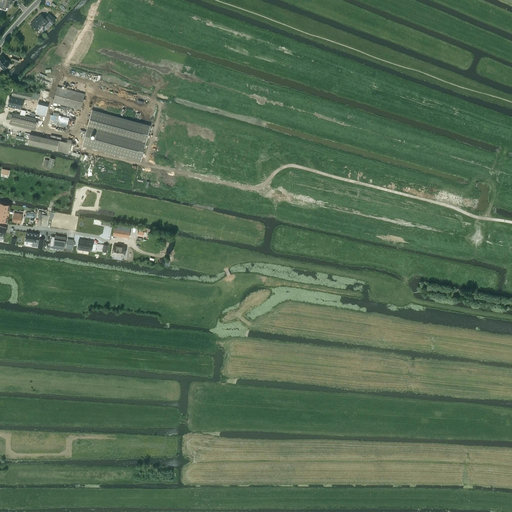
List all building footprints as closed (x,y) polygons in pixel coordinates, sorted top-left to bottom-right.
[(9,0),(0,0),(0,4),(0,5),(0,4),(0,9),(6,11),(8,7),(9,8),(10,4),(9,4),(10,0),(9,0)] [(55,20),(49,14),(45,17),(52,24),(55,20)] [(36,18),(31,24),(37,30),(43,25),(45,27),(50,21),(45,17),(44,19),(40,15),(38,18),(37,19),(36,18)] [(11,64),(2,56),(0,58),(0,65),(4,69),(7,66),(8,67),(11,64)] [(80,110),(84,94),(57,86),(53,102),(80,110)] [(10,96),(7,106),(10,106),(13,107),(21,109),(24,97),(30,99),(30,98),(38,100),(39,94),(32,92),(31,94),(13,90),(12,96),(10,96)] [(38,102),(35,113),(45,116),(48,104),(38,102)] [(92,110),(83,141),(82,144),(92,147),(140,160),(141,158),(141,156),(150,126),(101,113),(92,110)] [(48,123),(56,125),(56,127),(66,130),(69,118),(59,115),(59,113),(53,112),(52,115),(50,114),(48,123)] [(37,119),(12,113),(10,125),(34,131),(37,119)] [(25,133),(24,137),(26,137),(25,144),(27,145),(28,144),(69,153),(71,143),(61,140),(30,134),(25,133)] [(52,169),(55,159),(50,157),(49,160),(44,159),(43,166),(52,169)] [(0,203),(0,220),(7,222),(10,205),(0,203)] [(21,223),(22,214),(14,213),(13,222),(21,223)] [(114,231),(113,235),(129,238),(130,231),(123,230),(114,228),(114,231)] [(26,232),(24,240),(32,241),(32,245),(38,246),(38,247),(43,247),(44,239),(39,238),(39,240),(37,239),(38,234),(26,232)] [(51,236),(50,246),(54,247),(54,246),(60,247),(59,248),(64,248),(66,237),(65,237),(65,238),(62,238),(62,237),(55,236),(55,237),(51,236)] [(79,240),(78,249),(91,251),(92,242),(79,240)] [(113,245),(112,255),(124,257),(125,247),(113,245)]
